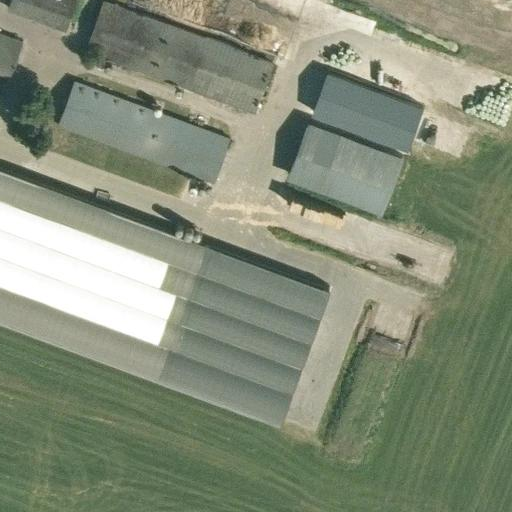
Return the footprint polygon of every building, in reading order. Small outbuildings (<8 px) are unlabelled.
[(11,0),(9,9),(67,31),(77,0),(11,0)] [(86,48),(254,110),(272,62),(103,0),(86,48)] [(0,73),(9,77),(23,41),(0,32),(0,73)] [(59,123),(214,180),(230,138),(74,80),(59,123)] [(382,212),(404,154),(312,120),(291,178),(382,212)] [(0,317),(159,376),(208,241),(0,164),(0,317)] [(179,363),(170,379),(189,389),(198,373),(179,363)]
